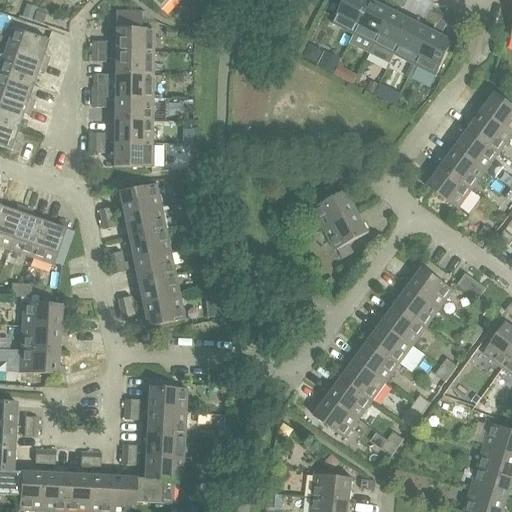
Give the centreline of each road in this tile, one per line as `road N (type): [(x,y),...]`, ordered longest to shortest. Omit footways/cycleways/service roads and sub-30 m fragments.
road 1 (residential): [(115,354),(256,361),(300,374),(413,213)]
road 2 (residential): [(413,213),(380,189),(468,73),(487,0)]
road 3 (residential): [(53,391),(51,438),(111,441),(115,354)]
road 4 (residential): [(115,354),(82,199),(71,191)]
road 5 (residential): [(71,191),(74,57)]
road 6 (residential): [(511,283),(413,213)]
